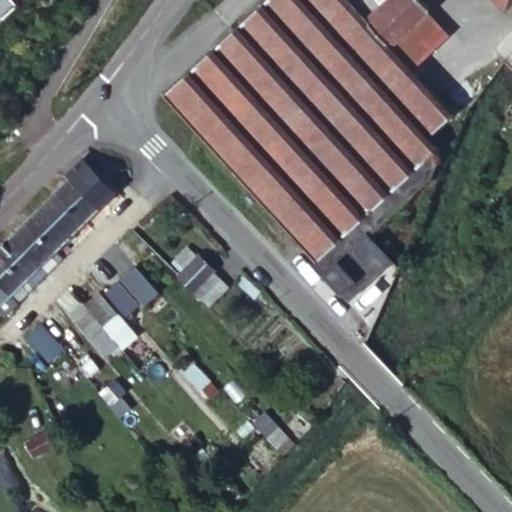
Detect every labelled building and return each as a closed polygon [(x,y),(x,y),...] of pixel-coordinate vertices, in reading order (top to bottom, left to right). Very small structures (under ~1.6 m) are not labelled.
[(348,209),(430,133),(455,110),(408,58),(445,25),(421,0),(264,0),(249,14),(162,95),(245,184),(349,296),(391,258),(369,234),(348,209)] [(440,144),(430,133),(348,209),(369,234),(432,177),(438,154),(434,150),(440,144)] [(72,174),(102,203),(117,188),(83,154),(67,170),(72,174)] [(86,220),(102,203),(72,174),(56,190),(86,220)] [(71,234),(86,220),(56,190),(41,205),(71,234)] [(56,248),(71,234),(41,205),(27,219),(56,248)] [(51,253),(56,248),(27,219),(11,234),(41,264),(51,253)] [(11,234),(0,245),(0,252),(26,279),(33,286),(48,271),(41,264),(11,234)] [(134,265),(115,244),(104,254),(123,275),(134,265)] [(59,261),(64,256),(56,248),(51,253),(59,261)] [(181,273),(196,289),(217,269),(219,267),(204,251),(181,273)] [(0,252),(0,277),(14,291),(23,282),(26,279),(0,252)] [(51,253),(41,264),(48,271),(59,261),(51,253)] [(217,269),(196,289),(210,304),(231,284),(217,269)] [(0,277),(0,304),(4,300),(14,291),(0,277)] [(26,279),(23,282),(29,289),(33,286),(26,279)] [(23,282),(14,291),(20,298),(29,289),(23,282)] [(124,317),(98,286),(86,296),(112,328),(124,317)] [(108,354),(121,344),(82,298),(70,309),(108,354)] [(4,300),(0,304),(0,306),(5,312),(10,307),(4,300)] [(81,336),(51,305),(41,314),(68,348),(81,336)] [(69,352),(43,321),(30,333),(52,357),(59,351),(64,356),(69,352)] [(283,457),(295,444),(264,413),(251,426),(283,457)] [(35,453),(65,439),(59,426),(29,439),(35,453)]
